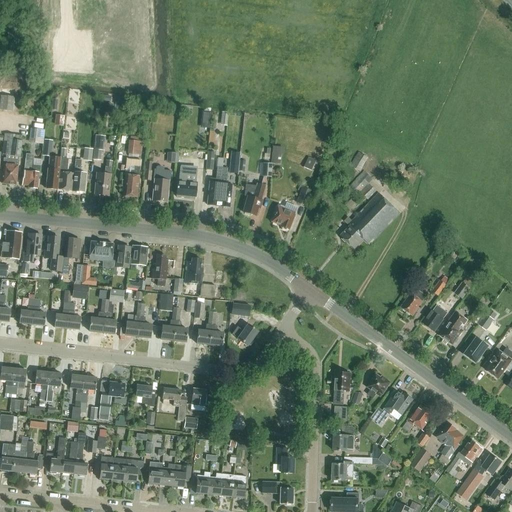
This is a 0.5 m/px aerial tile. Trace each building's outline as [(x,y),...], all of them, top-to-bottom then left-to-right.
[(96,0),(76,0),(77,10),(97,9),(96,0)] [(97,9),(77,10),(78,25),(98,24),(97,9)] [(113,34),(93,36),(94,51),(114,49),(113,34)] [(114,49),(94,51),(95,66),(115,65),(114,49)] [(14,90),(1,89),(0,95),(0,110),(12,112),(14,90)] [(112,103),(103,102),(103,112),(111,113),(112,103)] [(201,111),(200,128),(209,129),(210,111),(201,111)] [(227,112),(221,111),(219,125),(226,126),(227,112)] [(239,113),(238,126),(245,127),(246,114),(239,113)] [(54,126),(62,127),(63,121),(63,117),(59,116),(54,116),(54,126)] [(44,130),(31,128),(30,139),(43,140),(44,130)] [(21,137),(4,135),(1,155),(5,156),(18,157),(19,157),(21,137)] [(93,160),(100,161),(101,149),(103,150),(104,136),(96,136),(93,160)] [(142,137),(130,136),(130,140),(128,140),(127,153),(140,155),(142,137)] [(53,140),(45,139),(43,157),(51,157),(53,140)] [(281,146),(272,145),(270,163),(280,163),(281,146)] [(91,161),(92,149),(84,148),(82,161),(91,161)] [(176,153),(167,152),(166,163),(175,163),(176,153)] [(212,170),(214,152),(207,152),(205,170),(212,170)] [(368,158),(358,152),(350,165),(359,172),(368,158)] [(22,184),(22,186),(28,186),(27,188),(29,189),(30,190),(34,190),(36,189),(37,189),(38,174),(39,174),(40,166),(31,165),(32,154),(25,154),(24,172),(23,172),(22,184)] [(18,157),(5,156),(5,160),(4,160),(1,184),(8,185),(10,187),(13,187),(14,185),(16,186),(18,161),(18,157)] [(311,171),(316,161),(308,157),(303,168),(311,171)] [(60,160),(48,159),(45,189),(57,190),(60,160)] [(69,191),(72,192),(74,175),(63,174),(64,171),(66,171),(68,160),(60,159),(60,160),(57,190),(62,191),(63,192),(68,193),(69,191)] [(121,165),(121,171),(124,171),(124,176),(124,181),(122,181),(121,187),(123,188),(122,197),(124,197),(125,198),(128,199),(130,197),(136,198),(137,189),(138,184),(139,167),(140,161),(125,159),(125,162),(125,166),(121,165)] [(239,160),(231,159),(229,173),(238,174),(239,160)] [(75,160),(74,175),(72,192),(83,193),(85,174),(80,173),(81,161),(75,160)] [(94,195),(108,196),(112,161),(105,161),(104,175),(96,174),(94,195)] [(151,162),(144,161),(144,170),(143,180),(150,181),(151,171),(150,171),(151,162)] [(261,176),(270,177),(271,164),(262,163),(261,176)] [(153,180),(154,180),(152,201),(166,202),(168,182),(169,182),(170,171),(163,171),(164,168),(162,166),(158,166),(156,167),(156,169),(154,169),(153,180)] [(194,200),(196,183),(197,167),(179,166),(178,180),(176,198),(194,200)] [(209,179),(207,205),(209,206),(210,207),(213,207),(214,206),(218,207),(222,168),(217,167),(215,179),(209,179)] [(222,168),(218,207),(222,207),(223,208),(226,208),(227,207),(229,208),(232,185),(225,184),(227,168),(222,168)] [(364,171),(350,186),(357,192),(358,191),(367,200),(376,191),(369,184),(373,179),(364,171)] [(244,196),(247,196),(242,213),(244,213),(245,215),(248,216),(250,215),(255,216),(258,209),(259,209),(262,201),(261,200),(265,187),(256,184),(256,186),(246,185),(244,196)] [(305,206),(310,191),(302,188),(296,203),(305,206)] [(369,246),(400,214),(379,194),(348,226),(349,227),(340,236),(342,238),(341,240),(345,243),(346,242),(355,250),(364,240),(369,246)] [(349,210),(357,203),(352,198),(345,205),(349,210)] [(288,230),(295,213),(283,209),(283,208),(280,207),(279,207),(277,207),(271,223),(279,226),(279,227),(280,227),(281,229),(286,231),(287,230),(288,230)] [(21,233),(6,232),(5,244),(2,244),(1,258),(18,260),(21,233)] [(28,234),(26,254),(24,254),(23,262),(32,263),(32,256),(39,256),(41,236),(28,234)] [(61,271),(62,257),(56,257),(58,238),(48,237),(47,243),(45,243),(44,259),(51,259),(50,271),(61,271)] [(80,240),(65,239),(62,274),(68,274),(69,266),(67,266),(68,258),(78,259),(80,240)] [(90,242),(89,260),(103,261),(102,268),(112,269),(113,255),(112,255),(113,244),(90,242)] [(128,268),(130,248),(129,248),(127,246),(123,246),(122,247),(118,246),(117,257),(115,256),(114,267),(117,267),(128,268)] [(130,264),(130,268),(135,269),(136,265),(145,266),(147,248),(132,247),(130,264)] [(164,287),(165,280),(166,280),(167,260),(165,260),(166,256),(156,255),(155,267),(152,267),(151,279),(157,280),(156,286),(164,287)] [(187,263),(185,281),(185,283),(197,285),(197,282),(201,283),(203,269),(200,269),(201,260),(191,259),(191,263),(187,263)] [(89,266),(82,266),(81,282),(80,284),(87,285),(89,266)] [(441,281),(440,281),(432,292),(438,296),(446,285),(445,284),(449,280),(444,276),(441,281)] [(475,281),(468,276),(455,294),(462,299),(475,281)] [(174,279),(173,292),(173,295),(181,296),(182,280),(174,279)] [(145,281),(138,280),(137,289),(141,290),(144,290),(145,281)] [(88,285),(74,284),(72,297),(86,299),(88,285)] [(214,298),(215,286),(201,284),(200,296),(214,298)] [(122,304),(124,291),(110,290),(109,302),(122,304)] [(421,302),(425,297),(416,291),(412,296),(410,295),(401,308),(402,309),(403,311),(405,313),(407,313),(413,317),(423,303),(421,302)] [(171,308),(172,297),(172,296),(160,294),(159,310),(171,312),(171,308)] [(0,295),(0,321),(9,323),(10,310),(3,309),(4,296),(0,295)] [(26,312),(20,311),(18,324),(31,325),(33,312),(34,300),(28,299),(26,312)] [(195,300),(187,299),(185,312),(193,313),(195,300)] [(33,312),(31,325),(44,327),(45,314),(38,313),(39,300),(34,300),(33,312)] [(101,333),(105,300),(101,300),(100,312),(98,312),(98,319),(90,319),(89,332),(101,333)] [(105,300),(101,333),(114,335),(115,321),(108,321),(109,313),(107,313),(108,301),(105,300)] [(66,329),(68,316),(67,316),(69,304),(63,303),(61,315),(55,315),(54,328),(66,329)] [(193,318),(202,319),(204,304),(195,303),(193,318)] [(73,317),(74,304),(69,304),(67,316),(68,316),(66,329),(79,331),(80,317),(73,317)] [(137,337),(141,304),(137,304),(135,316),(134,323),(126,323),(125,336),(137,337)] [(141,304),(137,337),(150,339),(151,326),(144,325),(144,317),(143,317),(144,305),(141,304)] [(248,317),(250,306),(232,304),(231,315),(248,317)] [(437,306),(435,309),(424,324),(434,332),(448,314),(437,306)] [(173,341),(177,308),(172,308),(171,320),(169,320),(168,328),(162,327),(160,340),(173,341)] [(177,308),(173,341),(186,343),(187,330),(180,329),(181,321),(179,321),(178,321),(180,309),(177,308)] [(476,324),(483,314),(476,309),(469,319),(476,324)] [(478,325),(485,331),(496,315),(489,310),(478,325)] [(215,326),(216,313),(212,312),(211,325),(210,331),(209,346),(221,347),(223,334),(215,333),(216,326),(215,326)] [(448,324),(449,325),(441,337),(446,341),(446,342),(449,344),(451,344),(452,345),(458,337),(460,337),(462,334),(461,333),(463,331),(459,329),(465,320),(455,313),(448,324)] [(209,346),(210,331),(211,325),(207,325),(206,325),(205,332),(198,331),(196,344),(209,346)] [(252,341),(257,332),(247,325),(242,332),(237,328),(232,336),(247,347),(249,345),(250,346),(253,342),(252,341)] [(476,364),(487,348),(476,340),(465,356),(476,364)] [(511,359),(511,353),(506,349),(502,354),(499,352),(485,371),(497,379),(503,371),(505,371),(507,369),(507,367),(511,359)] [(12,382),(13,369),(1,368),(0,372),(0,380),(6,381),(5,394),(11,395),(12,382)] [(12,382),(11,395),(16,395),(17,388),(24,389),(26,371),(13,369),(12,382)] [(44,402),(46,386),(48,373),(36,372),(34,385),(40,385),(39,402),(44,402)] [(336,380),(335,380),(334,405),(341,405),(342,391),(349,392),(350,374),(348,374),(347,372),(344,372),(343,374),(337,373),(336,380)] [(46,386),(44,402),(51,403),(52,392),(52,387),(59,387),(61,375),(48,373),(46,386)] [(80,402),(83,377),(71,376),(69,388),(76,389),(74,402),(80,402)] [(385,390),(389,383),(387,382),(388,380),(385,378),(383,379),(381,377),(380,379),(376,376),(368,387),(371,390),(367,395),(373,399),(377,394),(380,396),(382,394),(383,394),(385,391),(385,390)] [(79,412),(85,413),(87,391),(94,391),(96,378),(83,377),(80,402),(79,408),(79,410),(79,412)] [(108,393),(101,393),(98,420),(108,421),(108,416),(109,416),(111,397),(115,397),(114,403),(125,405),(126,397),(123,397),(124,384),(109,383),(108,393)] [(152,391),(152,387),(136,386),(135,397),(143,398),(142,404),(149,405),(150,407),(154,407),(154,406),(156,391),(152,391)] [(184,422),(185,408),(186,398),(180,397),(180,391),(163,389),(161,399),(173,401),(172,407),(178,407),(176,421),(184,422)] [(205,407),(207,391),(192,389),(191,405),(205,407)] [(357,405),(361,394),(356,392),(351,403),(357,405)] [(394,411),(401,415),(402,416),(413,400),(412,399),(411,398),(411,397),(410,396),(409,396),(408,395),(407,395),(406,395),(405,394),(403,397),(398,393),(394,399),(392,398),(382,411),(378,408),(371,418),(381,426),(390,413),(392,414),(394,411)] [(10,400),(9,412),(15,412),(15,410),(19,411),(20,401),(10,400)] [(27,408),(26,416),(43,417),(43,407),(34,406),(34,409),(27,408)] [(426,421),(431,414),(430,413),(431,412),(426,408),(425,409),(421,406),(413,416),(412,415),(402,429),(408,433),(414,425),(422,431),(427,424),(426,421)] [(72,407),(70,419),(78,420),(79,412),(79,410),(79,408),(72,407)] [(335,407),(334,414),(334,421),(346,422),(346,415),(347,415),(347,408),(335,407)] [(154,412),(147,412),(146,423),(153,424),(154,412)] [(0,428),(12,430),(13,416),(0,415),(0,428)] [(197,418),(185,417),(184,427),(196,429),(197,418)] [(45,430),(46,423),(29,421),(28,428),(45,430)] [(450,461),(449,459),(459,445),(458,444),(463,437),(455,431),(456,430),(448,424),(442,433),(441,432),(436,438),(447,446),(441,454),(442,455),(438,460),(446,466),(450,461)] [(353,452),(354,444),(354,429),(351,427),(342,426),(342,433),(347,434),(347,436),(334,436),(333,451),(353,452)] [(78,433),(77,443),(82,444),(84,444),(85,434),(78,433)] [(430,438),(423,433),(416,443),(422,447),(430,438)] [(104,450),(106,438),(97,437),(96,449),(104,450)] [(388,441),(382,437),(378,444),(383,448),(388,441)] [(64,445),(65,438),(58,438),(57,444),(56,455),(45,453),(44,465),(50,466),(49,472),(50,472),(50,474),(56,474),(56,473),(61,473),(62,461),(64,445)] [(24,473),(27,442),(21,441),(20,452),(14,451),(12,472),(24,473)] [(87,453),(95,454),(97,442),(89,441),(87,453)] [(27,442),(24,473),(29,474),(29,476),(35,476),(35,475),(36,475),(37,469),(41,469),(43,458),(37,457),(36,462),(32,462),(33,453),(32,453),(33,443),(27,442)] [(74,475),(77,443),(70,442),(68,462),(62,461),(61,473),(74,475)] [(237,442),(236,450),(248,451),(249,443),(237,442)] [(461,454),(459,453),(445,471),(454,478),(458,472),(455,470),(462,461),(470,467),(482,450),(479,447),(473,442),(470,445),(468,444),(461,454)] [(77,443),(74,475),(79,475),(79,477),(84,478),(85,476),(86,476),(87,464),(80,463),(82,444),(77,443)] [(12,472),(14,451),(14,445),(8,445),(7,450),(2,450),(0,467),(0,470),(1,471),(0,472),(6,473),(6,472),(12,472)] [(293,474),(293,458),(287,458),(287,448),(276,448),(276,465),(281,465),(280,473),(293,474)] [(422,449),(410,466),(420,472),(431,455),(422,449)] [(478,483),(476,482),(481,474),(482,476),(486,471),(493,475),(502,463),(491,455),(484,464),(480,461),(474,469),(473,469),(458,491),(456,494),(466,500),(468,498),(478,483)] [(111,480),(114,459),(108,458),(101,457),(100,465),(99,479),(111,480)] [(344,458),(344,462),(344,464),(333,464),(332,481),(345,481),(345,480),(353,480),(353,464),(372,465),(372,459),(344,458)] [(123,482),(126,460),(114,459),(111,480),(123,482)] [(126,460),(123,482),(135,483),(136,475),(142,476),(143,462),(126,460)] [(159,486),(161,468),(162,464),(149,463),(147,484),(159,486)] [(171,487),(174,465),(168,465),(168,469),(161,468),(159,486),(171,487)] [(174,465),(171,487),(183,488),(184,481),(189,482),(191,467),(180,466),(174,465)] [(494,501),(496,498),(505,486),(511,491),(511,488),(511,471),(510,470),(504,477),(503,477),(500,481),(498,480),(487,496),(494,501)] [(437,472),(433,479),(438,481),(442,475),(437,472)] [(209,477),(210,473),(204,473),(203,476),(197,476),(196,480),(195,494),(207,495),(209,477)] [(219,496),(222,475),(216,474),(215,478),(209,477),(207,495),(219,496)] [(231,497),(234,476),(222,475),(219,496),(231,497)] [(234,476),(231,497),(243,499),(245,477),(234,476)] [(280,483),(275,483),(275,482),(262,482),(262,493),(280,494),(279,504),(292,504),(292,489),(280,489),(280,483)] [(359,504),(359,494),(347,493),(347,499),(332,498),(331,511),(357,511),(358,504),(359,504)] [(443,500),(440,504),(446,508),(449,504),(443,500)] [(420,511),(423,507),(412,502),(409,509),(397,503),(393,511),(392,511),(391,511),(420,511)]
